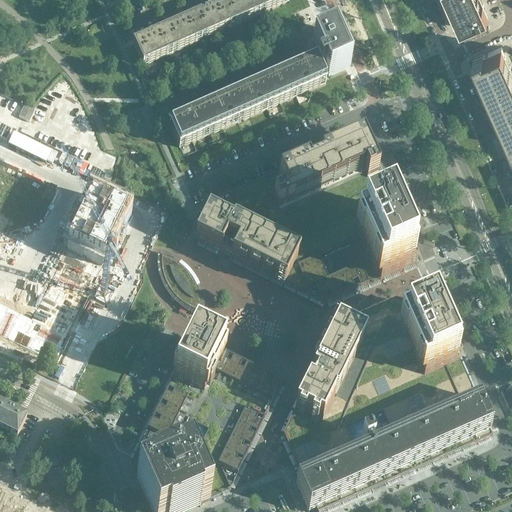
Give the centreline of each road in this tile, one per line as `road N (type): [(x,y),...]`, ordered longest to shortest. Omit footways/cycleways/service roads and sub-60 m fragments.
road 1 (residential): [(511,444),(367,123),(381,116)]
road 2 (secondary): [(511,291),(425,91)]
road 3 (residential): [(184,191),(376,106)]
road 4 (residential): [(160,110),(292,49),(337,19)]
road 5 (residential): [(451,57),(511,192)]
road 6 (tertiary): [(120,511),(87,436),(48,405)]
